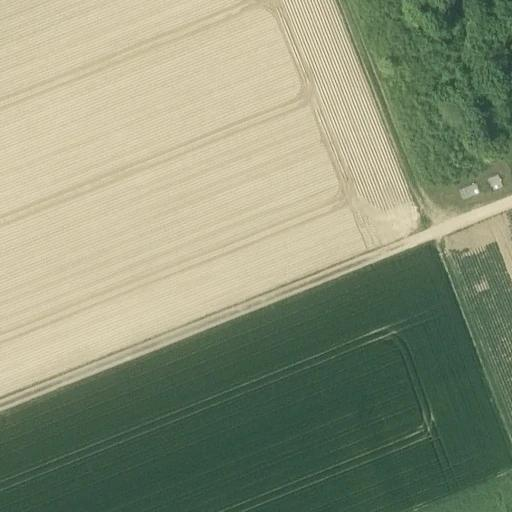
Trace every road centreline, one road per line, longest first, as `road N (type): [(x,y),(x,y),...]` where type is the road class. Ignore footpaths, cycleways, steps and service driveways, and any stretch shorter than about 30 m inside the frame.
road 1 (track): [(0,407),(511,203)]
road 2 (track): [(351,0),(433,234),(511,419)]
